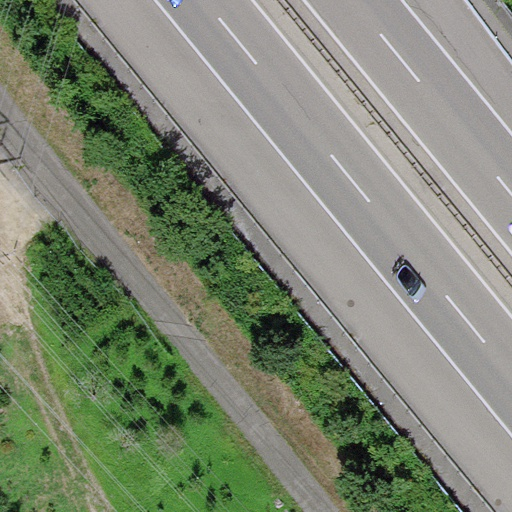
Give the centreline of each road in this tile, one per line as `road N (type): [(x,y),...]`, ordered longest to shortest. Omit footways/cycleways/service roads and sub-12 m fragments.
road 1 (track): [(333,511),(0,105)]
road 2 (motorway): [(192,0),(511,389)]
road 3 (motorway): [(511,200),(349,0)]
